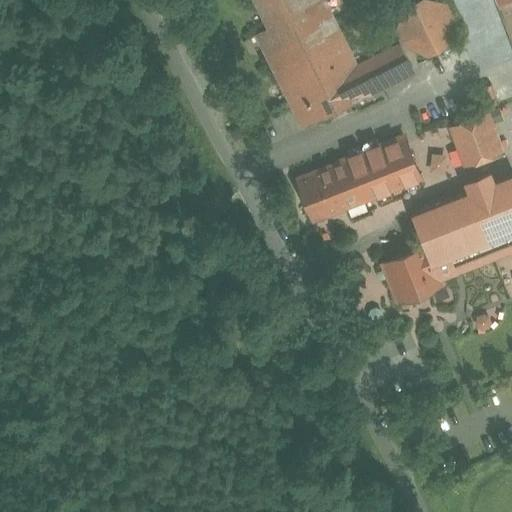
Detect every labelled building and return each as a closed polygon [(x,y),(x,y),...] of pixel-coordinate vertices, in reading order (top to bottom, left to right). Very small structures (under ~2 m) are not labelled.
[(358,65),(325,0),(256,0),(270,27),(258,33),(304,126),(372,93),(358,65)] [(452,32),(453,22),(451,13),(445,4),(438,0),(416,0),(409,5),(403,14),(402,24),(404,33),(410,42),(418,47),(428,49),(438,47),(446,41),(452,32)] [(511,0),(501,0),(511,30),(511,0)] [(394,47),(358,65),(372,93),(408,75),(394,47)] [(490,110),(452,124),(467,163),(504,149),(490,110)] [(300,175),(316,217),(422,176),(405,133),(340,158),(341,160),(300,175)] [(491,172),(469,181),(472,189),(416,211),(429,244),(384,262),(386,268),(380,271),(382,277),(389,275),(399,300),(445,282),(443,276),(511,248),(511,173),(494,180),(491,172)]
